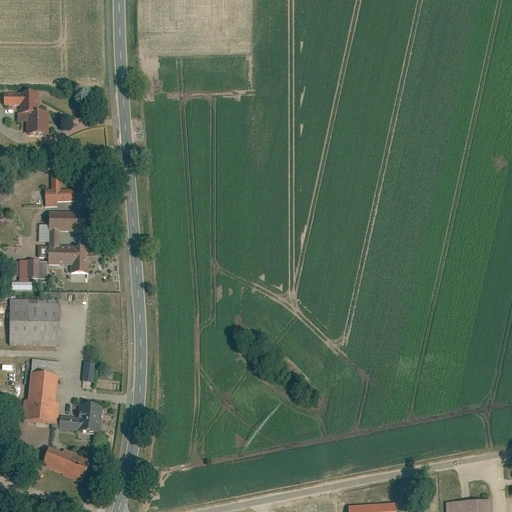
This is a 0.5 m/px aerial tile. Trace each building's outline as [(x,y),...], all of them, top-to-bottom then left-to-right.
[(5,93),(5,106),(22,106),(22,94),(5,93)] [(40,94),(22,94),(22,106),(22,114),(30,114),(39,114),(40,94)] [(30,134),(49,134),(49,114),(39,114),(30,114),(30,134)] [(60,175),(52,175),(52,190),(61,190),(60,175)] [(52,190),(47,191),(47,202),(75,201),(75,190),(61,190),(52,190)] [(86,213),(51,212),(51,232),(61,232),(86,232),(86,213)] [(61,247),(61,232),(51,232),(51,247),(61,247)] [(50,266),(73,266),(73,247),(61,247),(51,247),(50,266)] [(73,274),(89,274),(89,262),(94,262),(94,253),(89,253),(89,247),(73,247),(73,266),(73,274)] [(41,261),(28,262),(28,263),(28,280),(48,280),(48,263),(41,263),(41,261)] [(28,263),(10,263),(10,280),(28,280),(28,263)] [(62,301),(12,301),(11,345),(61,346),(62,301)] [(33,359),(32,374),(60,377),(61,362),(33,359)] [(96,364),(86,363),(84,382),(94,383),(96,364)] [(23,400),(21,419),(57,423),(59,404),(57,404),(60,377),(32,374),(29,401),(23,400)] [(103,407),(81,406),(80,419),(79,431),(79,433),(101,434),(103,407)] [(61,430),(79,431),(80,419),(61,418),(61,430)] [(63,453),(50,449),(43,467),(84,482),(93,459),(65,449),(63,453)] [(491,511),(491,503),(448,505),(448,511),(491,511)]
